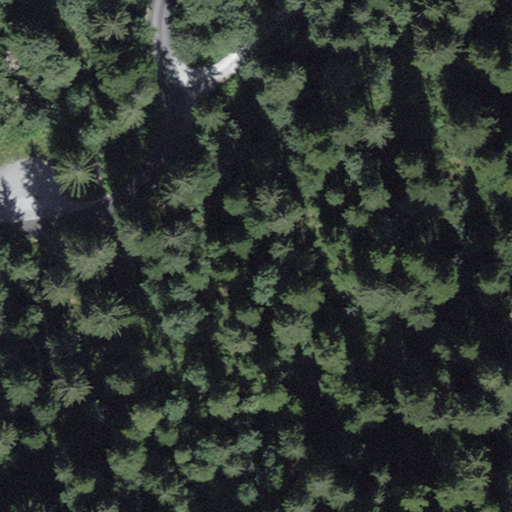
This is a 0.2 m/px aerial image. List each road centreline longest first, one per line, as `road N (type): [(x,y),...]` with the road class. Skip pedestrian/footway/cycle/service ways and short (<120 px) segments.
road 1 (unclassified): [(0,223),(86,217),(138,189),(171,137),(179,88),(160,15),(164,0)]
road 2 (track): [(171,137),(242,49),(296,0)]
